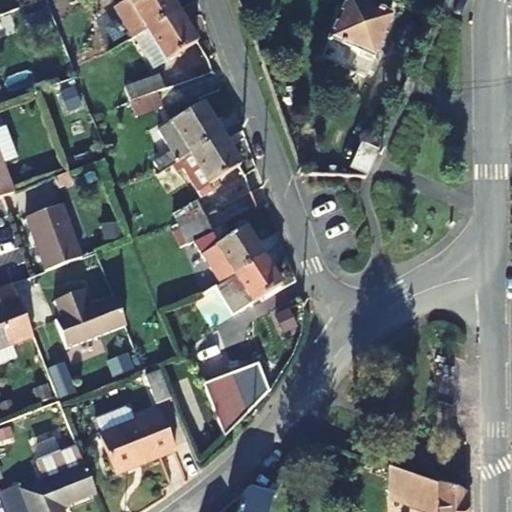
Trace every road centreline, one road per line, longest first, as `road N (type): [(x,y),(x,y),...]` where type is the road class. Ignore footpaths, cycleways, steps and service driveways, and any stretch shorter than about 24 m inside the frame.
road 1 (residential): [(219,0),(341,344)]
road 2 (residential): [(495,511),(492,278)]
road 3 (residential): [(195,511),(278,433),(341,344)]
road 4 (residential): [(486,85),(492,278)]
road 5 (residential): [(492,278),(449,281),(341,344)]
